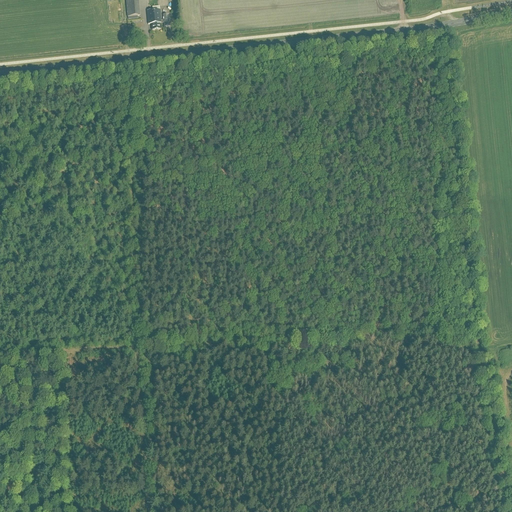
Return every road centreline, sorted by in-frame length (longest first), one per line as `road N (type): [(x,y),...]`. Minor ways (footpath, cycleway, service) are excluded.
road 1 (primary): [(0,74),(511,12)]
road 2 (track): [(509,511),(478,336),(449,25)]
road 3 (track): [(138,348),(126,82)]
road 4 (track): [(138,348),(148,511)]
road 5 (track): [(0,354),(138,348)]
